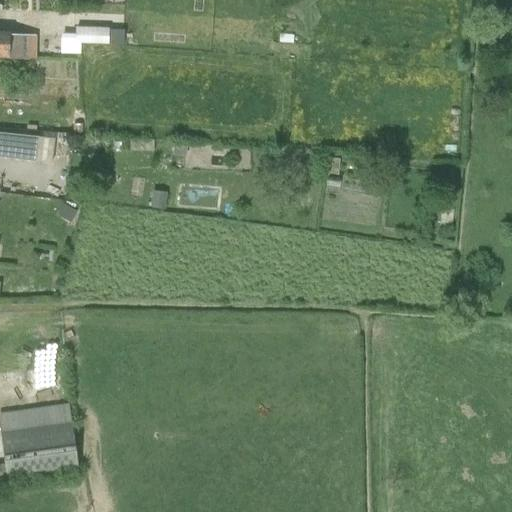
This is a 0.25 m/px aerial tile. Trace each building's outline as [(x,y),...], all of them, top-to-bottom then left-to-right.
[(113,25),(112,41),(126,41),(126,25),(113,25)] [(109,27),(92,27),(75,27),(75,34),(75,42),(80,43),(91,43),(108,43),(109,27)] [(9,31),(0,30),(0,57),(9,58),(28,59),(28,34),(9,34),(9,31)] [(0,132),(0,156),(35,161),(38,136),(0,132)] [(172,142),(171,155),(184,156),(186,144),(172,142)] [(163,209),(166,192),(152,190),(149,206),(163,209)] [(0,414),(0,429),(0,433),(7,481),(78,471),(69,405),(0,414)]
